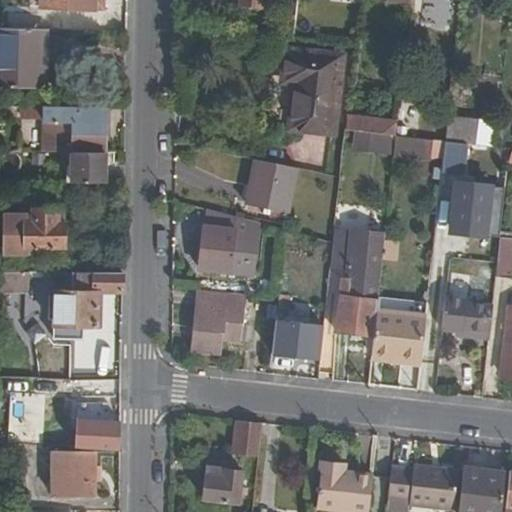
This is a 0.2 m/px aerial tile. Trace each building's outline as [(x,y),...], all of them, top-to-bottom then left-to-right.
[(100,17),(69,17),(68,30),(100,31),(100,17)] [(33,29),(0,27),(0,87),(45,88),(46,29),(33,29)] [(293,83),(291,103),(337,109),(343,55),(285,48),(280,82),(293,83)] [(337,109),(291,103),(288,129),(334,135),(337,109)] [(34,124),(35,108),(17,108),(17,123),(34,124)] [(46,108),(46,121),(104,121),(104,109),(46,108)] [(353,131),(396,136),(398,122),(398,119),(347,114),(345,130),(353,131)] [(495,147),(497,121),(448,115),(446,127),(445,141),(495,147)] [(46,121),(45,152),(72,152),(104,152),(104,121),(46,121)] [(433,140),(445,141),(446,127),(398,122),(396,136),(433,140)] [(351,150),(394,154),(396,136),(353,131),(351,150)] [(433,140),(396,136),(394,154),(394,158),(430,162),(433,140)] [(104,183),(104,152),(72,152),(71,183),(104,183)] [(477,158),(453,155),(452,171),(476,173),(477,158)] [(296,170),(255,161),(245,204),(287,213),(296,170)] [(494,180),(454,175),(448,231),(488,235),(494,180)] [(59,211),(33,210),(33,216),(5,216),(4,254),(25,255),(25,248),(65,248),(65,223),(59,223),(59,211)] [(237,218),(206,210),(200,269),(230,273),(237,218)] [(335,330),(374,334),(376,312),(385,233),(351,229),(351,235),(334,234),(333,244),(331,256),(331,266),(342,268),(335,330)] [(315,249),(331,256),(333,244),(317,240),(315,249)] [(511,267),(511,249),(498,247),(495,276),(511,278),(511,267)] [(20,271),(0,270),(0,290),(26,291),(27,271),(20,271)] [(122,292),(122,273),(79,272),(79,289),(55,288),(53,324),(71,324),(81,325),(91,325),(98,325),(100,291),(122,292)] [(192,353),(221,356),(222,339),(228,294),(198,291),(192,353)] [(228,294),(222,339),(240,341),(246,296),(228,294)] [(278,299),(275,321),(278,321),(274,354),(311,358),(314,325),(287,322),(290,297),(278,295),(278,299)] [(457,336),(489,339),(492,308),(463,304),(463,299),(446,298),(442,329),(457,331),(457,336)] [(500,376),(511,377),(511,308),(508,308),(500,376)] [(372,353),(421,359),(423,337),(425,318),(376,312),(374,334),(372,353)] [(53,324),(52,324),(52,336),(71,336),(71,324),(53,324)] [(81,325),(71,324),(71,336),(81,337),(81,325)] [(421,359),(437,361),(439,339),(423,337),(421,359)] [(417,391),(434,393),(437,361),(421,359),(417,391)] [(257,456),(260,424),(233,420),(229,452),(257,456)] [(119,453),(119,426),(87,424),(86,450),(96,451),(119,453)] [(95,496),(96,451),(52,451),(52,496),(95,496)] [(232,471),(232,466),(205,463),(203,499),(236,504),(240,472),(232,471)] [(340,511),(367,511),(372,478),(342,475),(343,469),(321,467),(316,509),(340,511)] [(453,509),(457,472),(411,467),(410,470),(391,468),(388,498),(407,500),(406,504),(453,509)] [(502,511),(504,504),(501,504),(504,474),(464,469),(460,499),(494,503),(492,511),(502,511)] [(511,511),(511,474),(507,474),(504,504),(502,511),(511,511)] [(386,510),(403,511),(405,511),(406,504),(407,500),(388,498),(386,510)]
